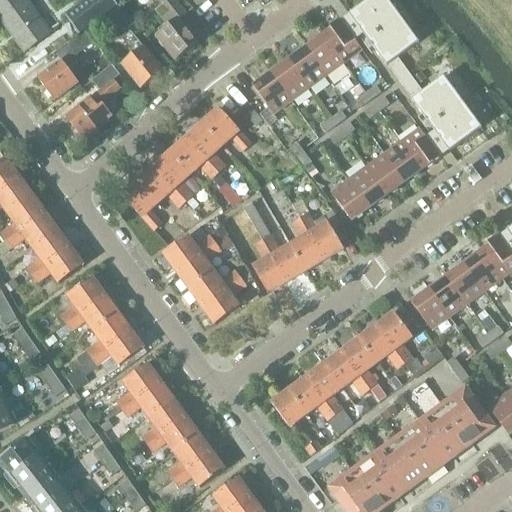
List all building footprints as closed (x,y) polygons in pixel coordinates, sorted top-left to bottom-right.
[(6,0),(0,5),(0,18),(25,52),(50,34),(24,0),(6,0)] [(85,0),(64,16),(79,35),(118,7),(112,0),(85,0)] [(156,0),(169,15),(161,21),(167,29),(155,38),(175,62),(197,44),(178,21),(186,14),(174,0),(156,0)] [(369,0),(349,16),(368,41),(400,17),(386,0),(369,0)] [(105,19),(134,55),(122,65),(141,89),(163,71),(144,48),(143,48),(131,32),(130,33),(127,30),(135,23),(121,6),(105,19)] [(387,66),(398,59),(419,43),(400,17),(368,41),(386,67),(387,66)] [(331,30),(323,36),(344,64),(362,51),(340,22),(330,29),(331,30)] [(37,79),(54,101),(78,84),(68,70),(78,63),(74,58),(94,43),(86,33),(57,55),(61,62),(37,79)] [(323,36),(306,48),(326,77),(344,64),(323,36)] [(306,48),(288,61),(309,90),(326,77),(306,48)] [(387,66),(412,100),(423,93),(398,59),(387,66)] [(288,61),(270,74),(291,103),(309,90),(288,61)] [(103,108),(102,106),(100,104),(120,88),(113,80),(119,75),(111,65),(92,81),(100,91),(90,100),(89,99),(66,118),(76,130),(74,132),(74,134),(77,138),(80,139),(81,137),(84,140),(90,135),(95,142),(112,128),(99,111),(103,108)] [(291,103),(270,74),(253,87),(271,113),(274,116),(291,103)] [(411,101),(430,127),(462,103),(444,77),(423,93),(412,100),(411,101)] [(376,87),(366,94),(371,101),(381,94),(376,87)] [(371,101),(366,94),(355,101),(360,108),(371,101)] [(384,98),(374,106),(379,113),(389,105),(384,98)] [(462,103),(430,127),(449,153),(481,129),(462,103)] [(379,113),(374,106),(364,113),(369,120),(379,113)] [(219,109),(203,124),(223,146),(231,139),(243,152),(251,146),(239,132),(219,109)] [(341,112),(331,120),(336,126),(346,119),(341,112)] [(336,126),(331,120),(321,127),(326,134),(336,126)] [(203,124),(186,138),(219,174),(225,168),(213,155),(223,146),(203,124)] [(349,124),(339,131),(344,138),(354,131),(349,124)] [(419,129),(401,142),(422,171),(430,165),(430,166),(441,159),(419,129)] [(344,138),(339,131),(329,138),(334,145),(344,138)] [(186,138),(170,153),(190,175),(200,167),(212,181),(219,174),(186,138)] [(401,142),(384,155),(405,184),(422,171),(401,142)] [(290,148),(297,158),(304,153),(297,143),(290,148)] [(170,153),(154,167),(186,203),(193,197),(181,184),(190,175),(170,153)] [(304,153),(297,158),(305,168),(311,163),(304,153)] [(384,155),(366,168),(387,197),(405,184),(384,155)] [(0,192),(19,178),(6,161),(0,165),(0,192)] [(154,167),(138,182),(158,204),(167,196),(179,209),(186,203),(154,167)] [(366,168),(348,181),(369,209),(387,197),(366,168)] [(0,204),(7,214),(32,196),(19,178),(0,192),(0,204)] [(369,209),(348,181),(331,194),(351,222),(369,209)] [(158,204),(138,182),(121,196),(142,219),(154,232),(161,225),(149,212),(158,204)] [(0,235),(6,242),(45,214),(32,196),(7,214),(15,224),(0,235)] [(299,201),(292,206),(324,261),(343,250),(333,232),(343,226),(335,215),(315,227),(299,201)] [(243,209),(262,242),(287,284),(306,272),(290,246),(279,253),(251,204),(243,209)] [(301,240),(290,246),(306,272),(324,261),(292,206),(284,211),(301,240)] [(26,239),(33,249),(58,231),(45,214),(6,242),(11,250),(26,239)] [(227,236),(222,229),(210,237),(215,244),(227,236)] [(26,270),(31,277),(71,249),(58,231),(33,249),(40,259),(26,270)] [(234,246),(227,236),(215,244),(221,252),(226,248),(228,251),(234,246)] [(163,255),(176,273),(215,244),(210,237),(195,248),(188,237),(163,255)] [(488,246),(481,251),(502,280),(511,272),(511,256),(498,237),(488,245),(488,246)] [(287,284),(262,242),(254,246),(264,262),(253,268),(268,295),(287,284)] [(176,273),(189,290),(213,273),(206,263),(221,252),(215,244),(176,273)] [(71,249),(31,277),(37,285),(51,274),(59,284),(83,267),(71,249)] [(481,251),(464,264),(485,293),(502,280),(481,251)] [(464,264),(446,277),(467,306),(485,293),(464,264)] [(189,290),(202,308),(241,280),(235,272),(221,283),(213,273),(189,290)] [(446,277),(428,290),(449,319),(467,306),(446,277)] [(61,317),(66,325),(105,296),(92,278),(68,296),(75,307),(61,317)] [(241,280),(202,308),(214,326),(239,308),(232,298),(246,287),(241,280)] [(449,319),(428,290),(411,303),(432,332),(449,319)] [(0,311),(9,306),(2,293),(1,293),(3,296),(0,297),(0,311)] [(86,322),(93,332),(118,314),(105,296),(66,325),(71,332),(86,322)] [(9,306),(0,311),(0,315),(6,326),(5,323),(15,318),(16,320),(17,320),(9,306)] [(86,352),(92,360),(131,332),(118,314),(93,332),(101,342),(86,352)] [(394,314),(376,327),(405,366),(413,377),(423,369),(416,360),(412,360),(402,346),(412,338),(394,314)] [(376,327),(359,339),(377,364),(387,357),(397,371),(405,366),(376,327)] [(498,327),(488,335),(493,342),(503,334),(498,327)] [(13,337),(22,349),(32,342),(23,330),(24,332),(15,339),(13,336),(13,337)] [(131,332),(92,360),(97,367),(111,357),(119,367),(144,349),(131,332)] [(493,342),(488,335),(478,342),(483,349),(493,342)] [(359,339),(341,352),(370,391),(377,386),(367,371),(377,364),(359,339)] [(507,339),(497,346),(502,353),(511,346),(507,339)] [(32,342),(22,349),(30,362),(31,361),(29,359),(38,353),(40,355),(32,342)] [(441,356),(434,346),(421,356),(428,365),(441,356)] [(502,353),(497,346),(487,354),(492,361),(502,353)] [(341,352),(324,365),(342,390),(352,382),(362,397),(371,410),(379,404),(370,391),(341,352)] [(447,363),(455,374),(461,368),(454,358),(447,363)] [(38,372),(47,385),(57,378),(48,365),(47,366),(49,368),(40,374),(38,372)] [(116,404),(121,411),(160,382),(147,365),(123,383),(130,393),(116,404)] [(324,365),(306,378),(345,431),(353,425),(342,411),(332,397),(342,390),(324,365)] [(461,368),(455,374),(462,384),(469,379),(461,368)] [(57,378),(47,385),(55,398),(56,397),(54,395),(63,389),(65,391),(57,378)] [(289,391),(307,415),(317,408),(338,437),(345,431),(306,378),(289,391)] [(141,408),(148,418),(173,400),(160,382),(121,411),(127,419),(141,408)] [(298,422),(307,415),(289,391),(271,404),(289,428),(290,428),(293,432),(301,426),(298,422)] [(385,511),(495,433),(465,392),(329,491),(344,511),(385,511)] [(511,434),(511,404),(505,395),(487,408),(508,437),(511,434)] [(141,439),(147,446),(186,418),(173,400),(148,418),(156,428),(141,439)] [(7,405),(0,408),(0,433),(17,425),(7,405)] [(390,408),(382,415),(386,420),(395,414),(390,408)] [(68,417),(77,429),(87,422),(79,409),(78,410),(80,412),(71,419),(69,416),(68,417)] [(167,443),(174,453),(199,435),(186,418),(147,446),(152,454),(167,443)] [(87,422),(77,429),(86,442),(86,441),(85,439),(94,433),(96,435),(87,422)] [(9,481),(9,482),(49,451),(35,434),(0,460),(0,465),(11,480),(9,481)] [(167,474),(172,481),(212,453),(199,435),(174,453),(181,463),(167,474)] [(320,450),(315,442),(305,449),(311,457),(320,450)] [(93,452),(102,465),(112,458),(103,445),(105,448),(95,454),(94,452),(93,452)] [(12,481),(25,498),(54,474),(42,458),(49,452),(49,451),(9,482),(10,483),(12,481)] [(212,453),(172,481),(178,489),(192,478),(200,489),(224,471),(212,453)] [(112,458),(102,465),(111,477),(110,475),(119,468),(120,470),(121,470),(112,458)] [(41,511),(68,491),(54,474),(25,498),(35,511),(41,511)] [(215,511),(230,511),(251,497),(238,479),(213,497),(221,508),(215,511)] [(118,488),(127,500),(137,493),(128,481),(129,483),(120,490),(118,487),(118,488)] [(76,511),(81,508),(68,491),(41,511),(76,511)] [(137,493),(127,500),(134,511),(135,511),(134,510),(144,504),(145,506),(146,506),(137,493)] [(261,511),(251,497),(230,511),(261,511)]
